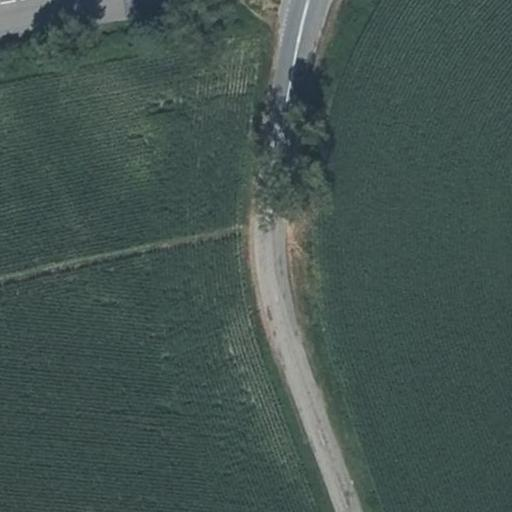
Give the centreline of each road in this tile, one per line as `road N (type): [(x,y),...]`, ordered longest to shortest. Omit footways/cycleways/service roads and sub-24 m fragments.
road 1 (tertiary): [(346,511),(277,303),(269,245),(308,0)]
road 2 (unclassified): [(128,0),(0,24)]
